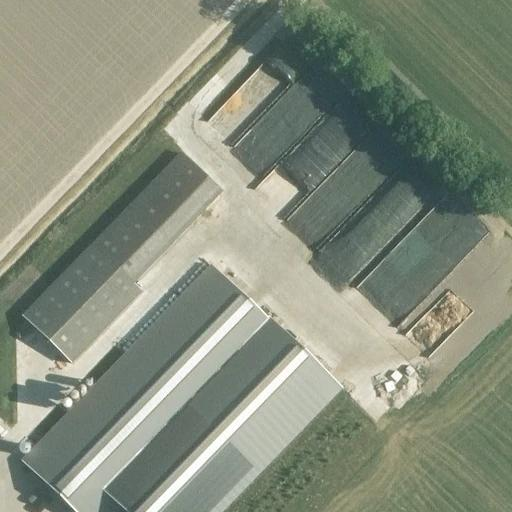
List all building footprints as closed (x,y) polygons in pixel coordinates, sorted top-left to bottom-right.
[(309,66),(223,162),(248,184),(334,88),(309,66)] [(305,171),(358,121),(342,104),(289,154),(305,171)] [(142,293),(131,283),(219,192),(180,154),(22,317),(71,365),(142,293)] [(403,158),(334,235),(365,263),(348,281),(378,308),(467,208),(441,184),(437,188),(403,158)] [(281,212),(292,202),(283,192),(272,202),(281,212)] [(73,511),(117,511),(222,511),(339,392),(212,268),(23,463),(73,511)]
